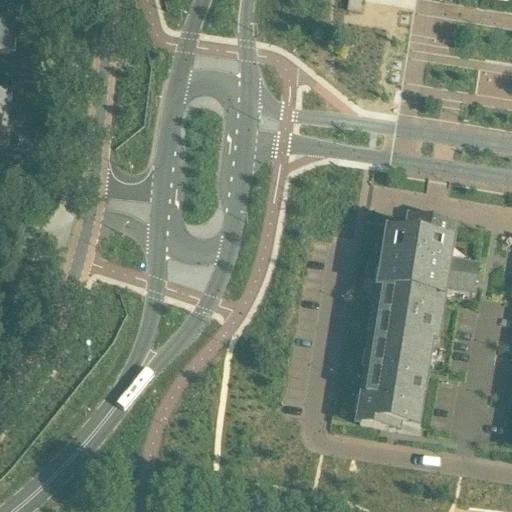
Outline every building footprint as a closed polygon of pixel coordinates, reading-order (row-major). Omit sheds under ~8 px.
[(350,0),(349,13),(361,15),(363,3),(363,0),(350,0)] [(0,3),(0,29),(15,30),(17,5),(0,3)] [(0,55),(13,56),(15,30),(0,29),(0,55)] [(0,121),(8,122),(10,97),(0,95),(0,121)] [(0,148),(6,149),(8,122),(0,121),(0,148)] [(389,237),(359,429),(420,439),(421,431),(417,430),(431,344),(436,345),(444,296),(472,300),(476,274),(448,270),(455,228),(409,220),(406,241),(393,239),(393,238),(389,237)]
